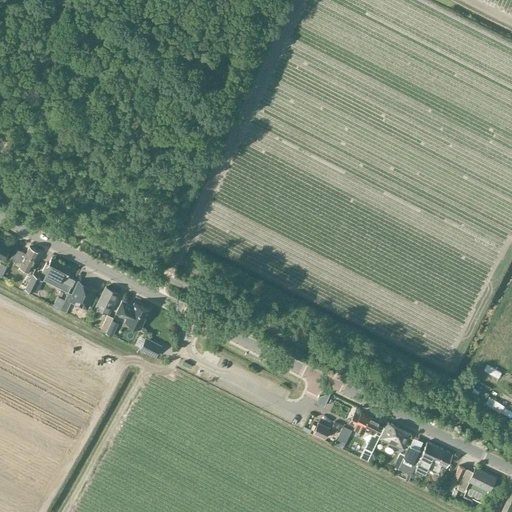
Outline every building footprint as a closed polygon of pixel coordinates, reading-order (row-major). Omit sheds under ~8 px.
[(0,238),(0,257),(3,259),(11,244),(0,238)] [(29,246),(26,253),(16,248),(11,258),(21,262),(19,266),(29,271),(39,251),(29,246)] [(75,280),(66,276),(71,267),(52,257),(48,265),(46,264),(43,271),(72,285),(75,280)] [(33,274),(26,288),(33,292),(41,278),(33,274)] [(72,300),(87,308),(96,290),(79,281),(73,294),(69,292),(61,308),(67,311),(72,300)] [(107,286),(97,306),(109,312),(119,292),(107,286)] [(127,316),(125,320),(140,327),(149,309),(134,302),(132,306),(128,304),(129,303),(121,300),(115,312),(123,315),(123,314),(127,316)] [(108,315),(101,328),(106,331),(113,317),(108,315)] [(140,348),(155,355),(160,345),(146,337),(140,348)] [(378,437),(379,437),(385,426),(378,423),(379,420),(361,411),(360,413),(355,410),(349,421),(354,424),(353,427),(363,432),(364,429),(371,432),(359,455),(367,459),(378,437)] [(318,419),(312,429),(323,435),(329,425),(318,419)] [(379,437),(403,449),(411,433),(387,422),(385,426),(379,437)] [(344,427),(336,444),(342,447),(350,430),(344,427)] [(452,453),(427,440),(415,467),(425,471),(427,466),(437,471),(440,464),(446,466),(452,453)] [(410,443),(398,468),(411,474),(414,466),(422,449),(410,443)] [(459,465),(454,476),(460,479),(465,468),(459,465)] [(469,480),(489,490),(496,477),(475,467),(473,472),(467,469),(457,488),(463,491),(469,480)] [(511,511),(511,491),(502,511),(511,511)]
